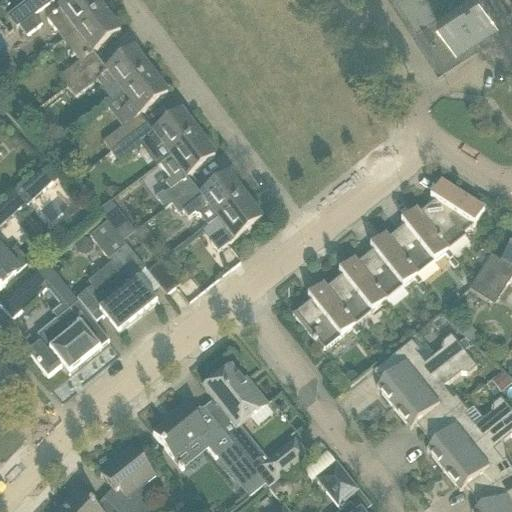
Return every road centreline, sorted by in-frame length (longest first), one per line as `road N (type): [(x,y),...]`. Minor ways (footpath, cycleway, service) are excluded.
road 1 (residential): [(309,241),(127,0)]
road 2 (residential): [(399,511),(238,296)]
road 3 (residential): [(59,441),(238,296)]
road 4 (residential): [(309,241),(434,139)]
road 5 (residential): [(412,110),(341,0)]
road 6 (residential): [(511,36),(412,110)]
